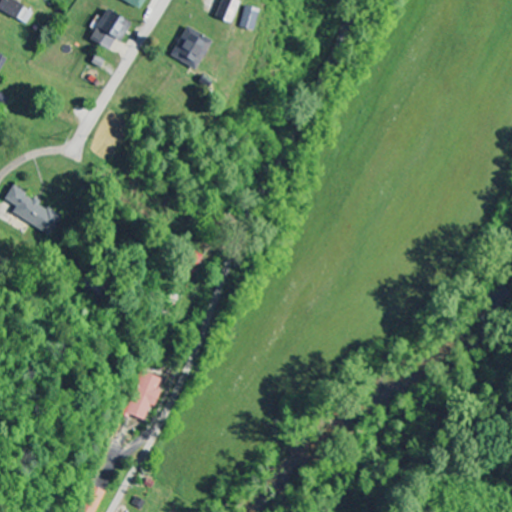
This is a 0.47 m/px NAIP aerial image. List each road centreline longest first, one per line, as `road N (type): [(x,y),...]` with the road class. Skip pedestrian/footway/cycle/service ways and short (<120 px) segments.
road 1 (residential): [(117,511),(328,77),(357,0)]
road 2 (residential): [(78,143),(165,0)]
